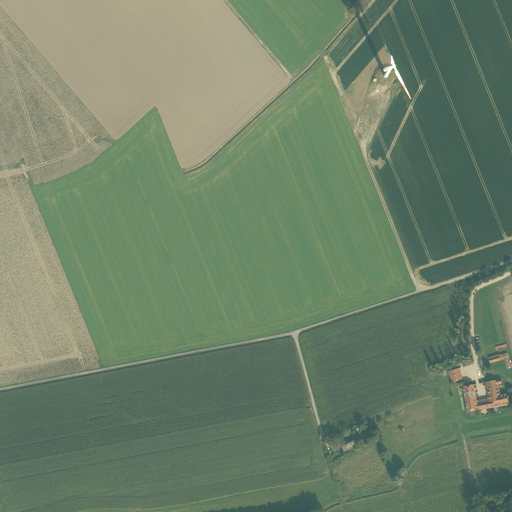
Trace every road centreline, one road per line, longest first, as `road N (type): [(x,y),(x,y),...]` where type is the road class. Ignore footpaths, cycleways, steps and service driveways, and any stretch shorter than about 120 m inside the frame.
road 1 (unclassified): [(0,389),(293,332),(511,261)]
road 2 (track): [(330,70),(418,292)]
road 3 (track): [(511,270),(471,297),(479,371)]
